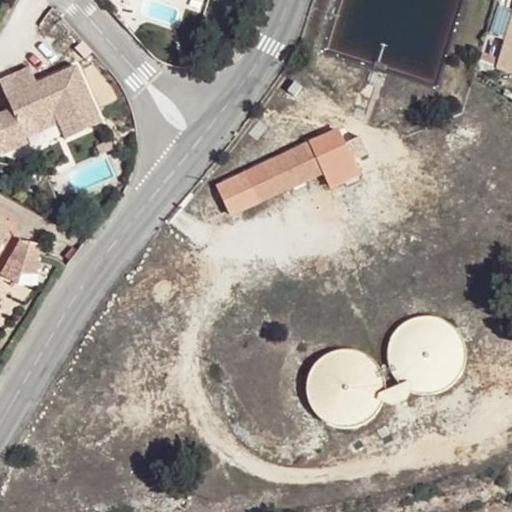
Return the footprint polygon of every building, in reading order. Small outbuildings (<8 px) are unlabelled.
[(511,19),(495,74),(511,78),(511,19)] [(7,109),(0,112),(0,135),(4,145),(24,138),(20,126),(52,113),(56,125),(62,142),(100,127),(76,65),(39,79),(2,94),(7,109)] [(24,138),(56,125),(52,113),(20,126),(24,138)] [(335,130),(307,143),(321,172),(329,187),(358,173),(335,130)] [(321,172),(307,143),(258,167),(271,196),(321,172)] [(271,196),(258,167),(214,189),(228,216),(271,196)] [(397,380),(401,384),(405,387),(408,389),(412,390),(414,391),(419,392),(427,393),(436,392),(447,387),(453,382),(458,376),(462,369),(465,360),(465,353),(465,348),(463,340),(458,332),(454,327),(450,323),(442,318),(434,315),(427,315),(419,315),(410,318),(401,324),(396,328),(392,334),(389,342),(387,354),(388,363),(391,371),(397,380)] [(379,402),(381,393),(381,387),(380,378),(376,369),(370,362),(365,357),(358,353),(350,351),(342,350),(336,350),(329,352),(323,355),(318,358),(314,362),(311,365),(308,369),(305,375),(304,380),(303,385),(303,390),(303,395),(304,400),(306,405),(309,411),(315,418),(320,422),(325,425),(335,428),(343,428),(351,428),(357,425),(363,422),(368,419),(371,416),(375,411),(376,408),(378,406),(379,402)] [(405,387),(401,384),(381,393),(379,402),(389,404),(403,397),(408,389),(405,387)]
